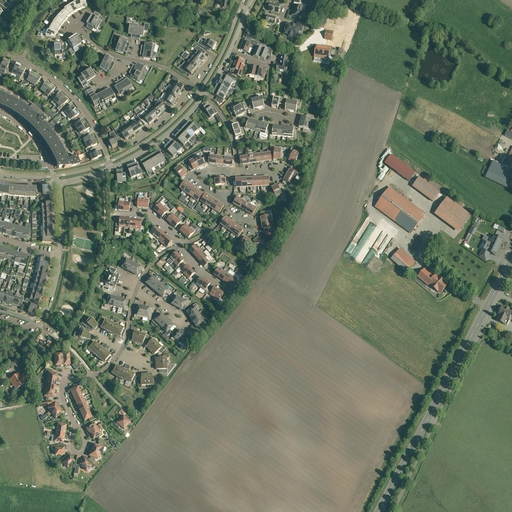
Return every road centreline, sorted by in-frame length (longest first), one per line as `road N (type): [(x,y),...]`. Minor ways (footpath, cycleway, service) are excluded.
road 1 (secondary): [(511,262),(381,511)]
road 2 (residential): [(109,168),(73,99),(6,56)]
road 3 (residential): [(109,168),(157,142),(204,95)]
